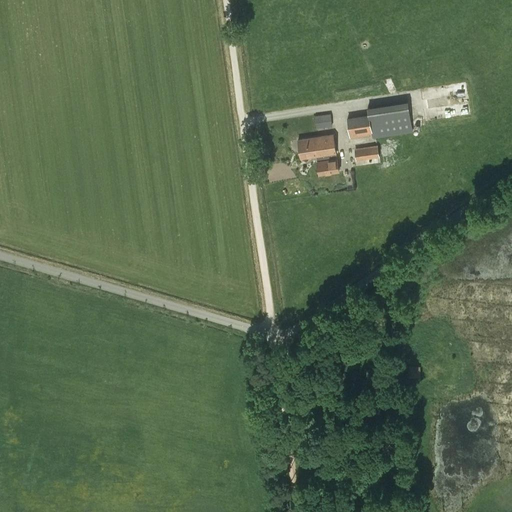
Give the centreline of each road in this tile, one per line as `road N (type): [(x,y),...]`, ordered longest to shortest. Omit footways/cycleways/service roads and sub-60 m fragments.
road 1 (track): [(226,0),(273,334)]
road 2 (unclassified): [(273,334),(292,331),(511,181)]
road 3 (unclassified): [(273,334),(0,255)]
road 4 (track): [(295,511),(273,334)]
